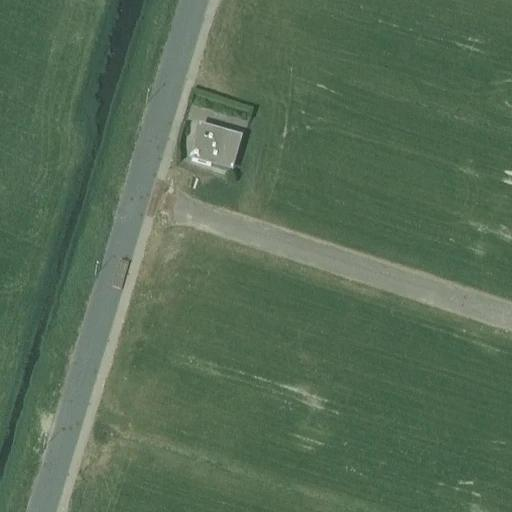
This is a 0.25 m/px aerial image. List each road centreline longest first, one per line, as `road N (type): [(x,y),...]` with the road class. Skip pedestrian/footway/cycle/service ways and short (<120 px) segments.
road 1 (unclassified): [(511,319),(135,196)]
road 2 (unclassified): [(135,196),(40,511)]
road 3 (unclassified): [(135,196),(193,0)]
